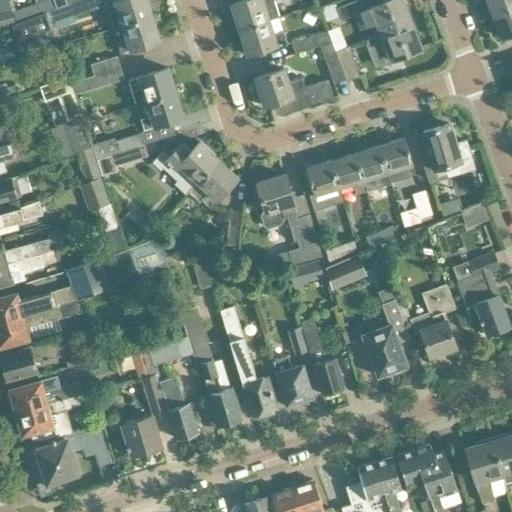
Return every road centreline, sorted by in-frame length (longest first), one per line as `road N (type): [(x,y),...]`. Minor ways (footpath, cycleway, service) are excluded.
road 1 (residential): [(85,511),(511,382)]
road 2 (residential): [(472,76),(251,140),(231,121),(192,0)]
